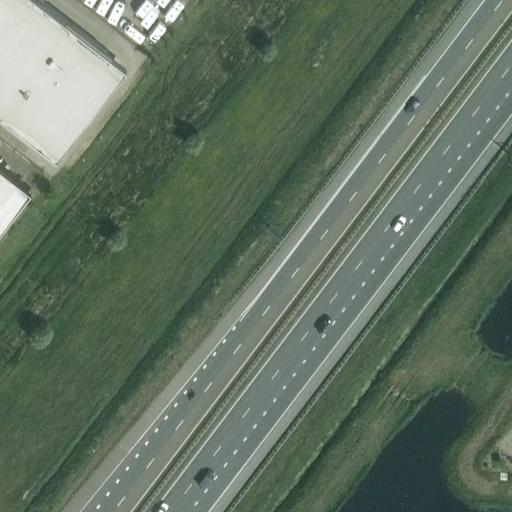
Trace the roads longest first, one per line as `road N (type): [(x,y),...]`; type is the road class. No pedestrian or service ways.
road 1 (motorway): [(501,0),(111,511)]
road 2 (motorway): [(168,511),(511,61)]
